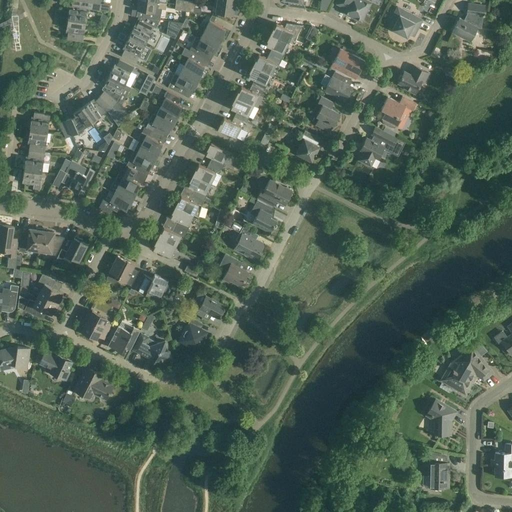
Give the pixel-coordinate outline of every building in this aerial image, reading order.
[(100,3),(77,0),(72,0),(71,6),(73,6),(72,9),(69,8),(68,19),(86,21),(87,8),(100,10),(100,3)] [(167,2),(159,1),(149,0),(138,0),(137,10),(143,11),(142,17),(160,20),(162,9),(166,10),(167,2)] [(303,1),(303,0),(289,0),(291,0),(291,6),(305,8),(306,2),(303,1)] [(363,0),(338,0),(337,4),(344,7),(342,11),(361,20),(370,3),(363,0)] [(194,12),(195,8),(196,2),(189,1),(188,11),(194,12)] [(232,15),(234,5),(214,2),(213,6),(216,7),(216,13),(232,15)] [(468,12),(464,20),(459,18),(452,31),(470,41),(477,27),(481,28),(483,14),(484,14),(485,6),(468,3),(467,12),(468,12)] [(423,19),(414,15),(403,9),(392,29),(407,37),(409,34),(414,37),(423,19)] [(103,13),(99,21),(104,24),(108,16),(103,13)] [(210,20),(205,28),(213,32),(212,33),(221,38),(225,28),(213,22),(216,17),(212,14),(209,20),(210,20)] [(83,41),(86,21),(68,19),(66,29),(70,30),(69,32),(68,32),(67,39),(83,41)] [(133,27),(129,37),(145,45),(154,27),(139,20),(136,26),(138,26),(136,29),(133,27)] [(166,34),(175,38),(182,23),(169,21),(166,34)] [(271,34),(288,42),(294,32),(276,23),(271,34)] [(317,29),(312,26),(306,38),(311,41),(317,29)] [(205,28),(200,39),(208,43),(208,41),(217,46),(221,38),(212,33),(213,32),(205,28)] [(283,53),(288,42),(271,34),(266,44),(272,47),(269,53),(281,59),(284,54),(283,53)] [(212,55),(217,46),(208,41),(208,43),(200,39),(196,36),(191,45),(192,45),(189,50),(203,57),(205,58),(208,53),(212,55)] [(136,63),(145,45),(129,37),(124,46),(127,48),(126,50),(124,49),(121,55),(136,63)] [(340,48),(335,56),(331,66),(346,74),(349,69),(358,74),(365,60),(352,54),(353,51),(343,46),(342,48),(340,48)] [(191,70),(200,74),(204,65),(200,63),(203,57),(189,50),(184,48),(181,54),(188,57),(184,65),(192,69),(191,70)] [(279,65),(281,59),(269,53),(266,59),(259,55),(253,65),(271,74),(276,63),(279,65)] [(305,55),(302,61),(311,65),(314,60),(305,55)] [(109,76),(125,84),(130,87),(136,74),(131,72),(134,66),(119,59),(116,65),(118,65),(116,68),(114,66),(109,76)] [(153,65),(150,70),(157,74),(159,69),(153,65)] [(192,69),(184,65),(179,75),(187,79),(187,78),(196,82),(200,74),(191,70),(192,69)] [(265,84),(271,74),(253,65),(248,76),(255,79),(252,84),(264,91),(267,85),(265,84)] [(429,73),(423,70),(414,65),(409,73),(404,71),(398,83),(405,86),(404,88),(415,94),(422,81),(424,82),(429,73)] [(344,76),(335,71),(334,71),(325,91),(345,101),(352,87),(342,81),(344,76)] [(191,92),(196,82),(187,78),(187,79),(179,75),(175,73),(168,87),(184,95),(187,90),(191,92)] [(125,84),(109,76),(104,85),(107,87),(105,91),(104,90),(100,95),(112,106),(116,101),(125,84)] [(143,84),(139,91),(146,94),(150,87),(143,84)] [(236,97),(255,106),(258,108),(263,97),(265,97),(268,93),(264,91),(252,84),(249,90),(241,86),(236,97)] [(177,114),(182,105),(177,103),(180,98),(181,98),(167,90),(164,96),(166,97),(161,105),(169,109),(168,110),(177,114)] [(112,106),(100,95),(95,101),(96,101),(92,104),(91,101),(82,107),(92,122),(108,111),(112,106)] [(334,125),(336,122),(340,113),(331,108),(334,102),(321,96),(318,102),(322,105),(316,116),(319,117),(315,124),(328,131),(332,124),(334,125)] [(416,103),(411,100),(402,96),(399,102),(387,96),(381,109),(385,111),(382,118),(383,119),(383,120),(382,121),(386,124),(390,126),(395,128),(396,125),(397,126),(401,119),(399,118),(402,112),(409,115),(412,109),(413,110),(416,103)] [(252,118),(258,108),(255,106),(236,97),(231,107),(237,110),(234,116),(247,122),(249,117),(252,118)] [(145,110),(149,102),(144,100),(140,107),(145,110)] [(173,122),(177,114),(168,110),(169,109),(161,105),(156,115),(153,114),(164,119),(164,118),(173,122)] [(92,122),(82,107),(73,113),(75,116),(72,118),(71,117),(60,123),(66,137),(78,132),(92,122)] [(30,130),(47,132),(50,115),(44,114),(44,113),(34,111),(33,117),(35,117),(34,120),(31,119),(30,130)] [(164,119),(153,114),(148,122),(150,123),(147,128),(160,135),(163,129),(168,132),(173,122),(164,118),(164,119)] [(253,125),(247,122),(234,116),(232,121),(224,117),(218,128),(235,137),(240,127),(249,132),(253,125)] [(95,127),(90,131),(100,145),(104,142),(105,144),(113,138),(109,132),(102,137),(95,127)] [(160,135),(147,128),(144,127),(142,132),(141,132),(137,140),(139,141),(150,147),(149,148),(158,152),(162,143),(157,140),(160,135)] [(45,152),(47,132),(30,130),(28,140),(31,141),(31,143),(30,143),(29,150),(45,152)] [(117,140),(121,132),(116,130),(112,137),(117,140)] [(321,138),(305,130),(302,137),(304,138),(297,153),(312,161),(320,146),(317,145),(321,138)] [(397,138),(381,130),(377,136),(377,137),(386,141),(393,145),(397,138)] [(265,132),(263,138),(269,141),(271,136),(265,132)] [(373,134),(371,139),(366,137),(360,150),(363,151),(358,160),(371,166),(375,157),(378,159),(384,146),(386,141),(377,137),(377,136),(373,134)] [(108,155),(115,157),(119,143),(112,141),(108,155)] [(150,147),(139,141),(133,151),(145,157),(145,156),(154,160),(158,152),(149,148),(150,147)] [(212,157),(209,162),(221,168),(224,163),(223,162),(228,151),(211,143),(206,153),(212,157)] [(42,172),(45,152),(29,150),(28,156),(29,157),(29,159),(26,159),(24,169),(42,172)] [(145,157),(133,151),(126,165),(143,173),(146,168),(149,169),(154,160),(145,156),(145,157)] [(199,164),(193,174),(211,183),(216,173),(219,174),(221,168),(209,162),(206,168),(199,164)] [(143,173),(126,165),(122,174),(124,175),(119,183),(127,187),(126,188),(135,192),(140,183),(133,180),(138,171),(143,173)] [(60,169),(57,174),(53,183),(58,186),(61,181),(67,184),(67,183),(70,184),(68,187),(78,192),(79,189),(84,192),(95,171),(89,168),(86,175),(68,166),(65,172),(60,169)] [(40,189),(42,172),(24,169),(23,180),(26,180),(25,184),(33,185),(33,189),(40,189)] [(211,183),(193,174),(188,185),(195,188),(192,194),(209,203),(211,200),(206,197),(207,194),(205,194),(211,183)] [(276,200),(285,204),(292,191),(270,179),(264,191),(261,190),(257,198),(273,206),(276,200)] [(131,200),(135,192),(126,188),(127,187),(119,183),(114,193),(111,192),(122,197),(122,196),(131,200)] [(122,197),(111,192),(109,191),(105,199),(108,200),(105,206),(118,212),(121,207),(126,209),(131,200),(122,196),(122,197)] [(208,205),(209,203),(192,194),(189,199),(181,195),(176,206),(193,214),(198,217),(203,205),(202,205),(203,202),(208,205)] [(270,217),(272,214),(263,210),(266,204),(257,199),(252,209),(258,212),(252,223),(271,232),(277,220),(270,217)] [(193,214),(176,206),(170,216),(177,219),(174,225),(186,231),(189,226),(187,225),(193,214)] [(247,228),(234,222),(226,218),(224,223),(231,227),(231,228),(243,234),(235,248),(247,255),(247,256),(253,259),(258,251),(259,251),(263,244),(244,234),(247,228)] [(0,224),(0,249),(9,251),(9,255),(16,256),(18,239),(12,238),(14,226),(0,224)] [(184,237),(186,231),(174,225),(171,231),(164,227),(158,237),(175,246),(181,235),(184,237)] [(28,248),(39,250),(42,230),(30,228),(29,232),(22,231),(19,250),(27,251),(28,248)] [(54,232),(42,230),(39,250),(51,252),(50,254),(56,255),(65,237),(54,236),(54,232)] [(82,241),(83,239),(77,237),(75,242),(74,242),(72,242),(67,251),(61,248),(56,260),(63,264),(66,258),(70,261),(72,259),(78,262),(87,244),(82,241)] [(170,256),(175,246),(158,237),(153,248),(170,256)] [(242,262),(233,257),(225,253),(219,266),(227,270),(223,279),(229,282),(230,280),(241,286),(249,272),(239,267),(242,262)] [(131,286),(134,280),(139,271),(133,268),(135,264),(117,255),(106,278),(107,280),(113,283),(116,282),(118,278),(125,282),(131,286)] [(199,271),(187,265),(184,270),(197,277),(199,271)] [(39,294),(58,304),(61,298),(60,298),(63,292),(51,287),(55,280),(42,273),(37,284),(42,287),(39,294)] [(154,274),(153,276),(152,279),(144,274),(136,290),(145,294),(147,290),(161,296),(168,281),(154,274)] [(16,304),(18,285),(11,284),(10,289),(2,288),(2,292),(0,292),(0,310),(1,310),(1,306),(8,307),(8,303),(16,304)] [(56,310),(58,304),(39,294),(35,301),(29,299),(24,309),(36,316),(40,309),(51,315),(54,310),(56,310)] [(224,305),(206,295),(202,302),(196,299),(190,310),(202,317),(205,311),(218,318),(224,305)] [(92,310),(92,311),(90,314),(88,313),(82,326),(84,327),(82,331),(96,339),(98,335),(104,338),(111,324),(105,321),(107,318),(92,310)] [(189,323),(192,318),(181,312),(178,318),(189,323),(180,340),(189,345),(190,348),(203,344),(202,340),(206,332),(189,323)] [(141,326),(146,329),(154,316),(149,313),(141,326)] [(511,321),(507,326),(511,333),(507,336),(503,330),(494,336),(499,343),(501,341),(511,355),(511,353),(511,321)] [(121,351),(124,345),(131,349),(140,330),(133,326),(131,332),(118,325),(108,345),(121,351)] [(141,333),(137,340),(133,349),(153,359),(154,362),(163,359),(164,360),(171,357),(169,350),(168,350),(165,340),(156,343),(156,342),(148,338),(148,337),(141,333)] [(479,341),(472,346),(452,361),(442,379),(465,393),(472,381),(470,380),(477,375),(483,379),(492,372),(480,356),(487,351),(479,341)] [(27,368),(28,357),(30,348),(17,346),(17,348),(11,349),(11,348),(0,350),(0,369),(14,367),(27,368)] [(58,355),(57,357),(45,351),(39,363),(51,369),(50,372),(66,380),(70,371),(68,370),(73,362),(58,355)] [(103,375),(92,369),(86,366),(74,389),(92,399),(94,394),(106,400),(113,385),(101,379),(103,375)] [(68,389),(63,401),(72,405),(76,397),(71,395),(73,392),(68,389)] [(456,411),(451,408),(435,398),(425,415),(431,419),(430,435),(437,435),(437,434),(450,434),(451,420),(456,411)] [(511,443),(505,443),(505,452),(495,452),(495,459),(491,459),(491,465),(495,465),(494,476),(511,476),(511,458),(511,443)] [(449,462),(438,462),(439,456),(430,454),(430,462),(428,462),(427,487),(449,487),(449,474),(447,474),(448,468),(446,468),(446,463),(449,463),(449,462)]
